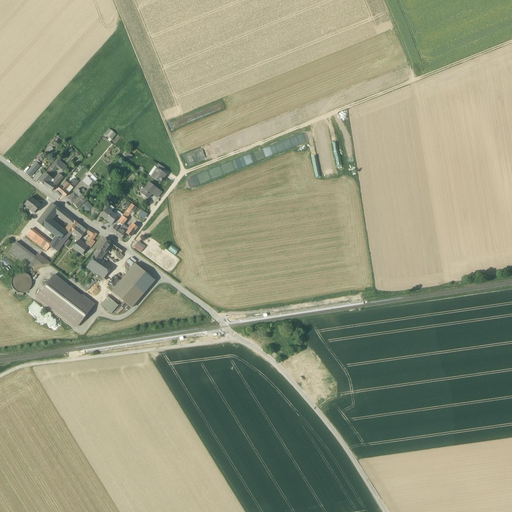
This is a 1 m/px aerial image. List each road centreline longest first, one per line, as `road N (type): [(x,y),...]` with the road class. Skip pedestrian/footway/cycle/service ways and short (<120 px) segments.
road 1 (track): [(114,0),(184,173),(511,40)]
road 2 (unclassified): [(0,375),(233,335)]
road 3 (tertiary): [(385,511),(341,440),(281,368),(233,335)]
road 4 (tertiary): [(124,248),(0,158)]
road 5 (tertiary): [(233,335),(124,248)]
